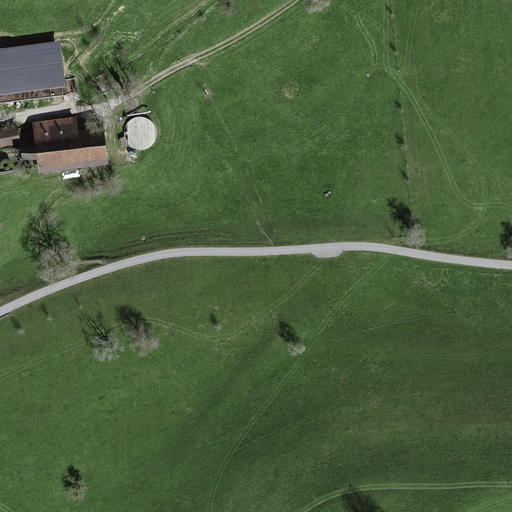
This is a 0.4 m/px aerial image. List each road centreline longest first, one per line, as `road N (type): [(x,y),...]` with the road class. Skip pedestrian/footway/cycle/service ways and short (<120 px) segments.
road 1 (unclassified): [(0,311),(167,252),(372,245),(511,264)]
road 2 (track): [(309,0),(85,108),(0,124)]
